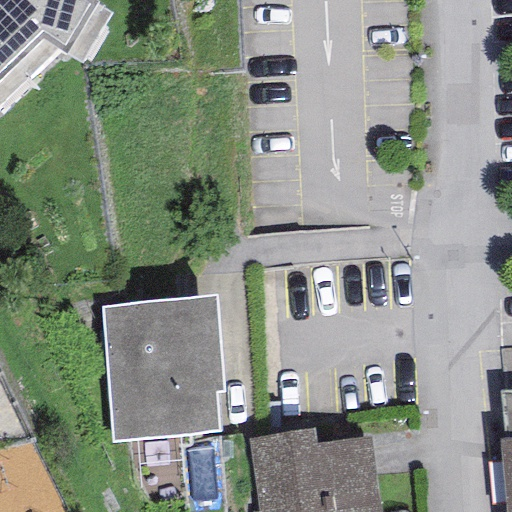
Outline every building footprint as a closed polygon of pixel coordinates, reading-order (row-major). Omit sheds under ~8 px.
[(0,0),(0,107),(58,52),(65,56),(67,54),(81,65),(112,14),(96,5),(98,2),(94,0),(0,0)] [(215,296),(103,308),(113,442),(218,432),(215,392),(223,391),(215,296)] [(511,399),(500,400),(505,449),(511,447),(511,399)] [(380,511),(370,438),(316,443),(314,428),(248,440),(257,511),(380,511)] [(511,511),(511,447),(505,449),(497,449),(502,511),(511,511)]
